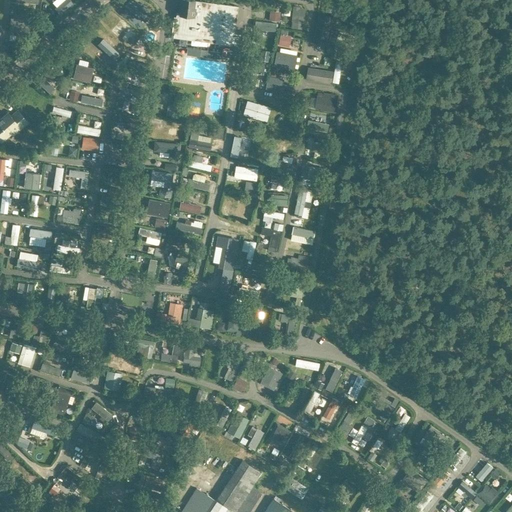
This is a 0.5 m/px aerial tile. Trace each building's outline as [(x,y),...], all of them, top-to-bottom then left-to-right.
[(64,0),(57,6),(55,8),(60,15),(73,3),(70,0),(64,0)] [(134,0),(129,0),(125,5),(126,6),(127,5),(133,10),(132,11),(144,22),(151,14),(134,0)] [(189,0),(181,0),(179,14),(196,16),(198,1),(189,0)] [(196,16),(179,14),(179,17),(174,17),(171,33),(177,34),(215,39),(215,43),(241,47),(243,32),(235,31),(238,6),(198,1),(196,16)] [(328,4),(326,11),(334,13),(333,19),(350,21),(352,8),(328,4)] [(292,28),(303,29),(305,10),(294,9),(292,28)] [(0,72),(38,39),(51,28),(38,16),(9,12),(5,32),(5,33),(4,37),(3,41),(1,45),(0,46),(0,72)] [(270,12),(269,20),(279,21),(280,13),(270,12)] [(313,45),(325,48),(332,15),(319,12),(313,45)] [(255,24),(255,27),(255,29),(276,31),(276,23),(256,21),(255,24)] [(280,35),(279,44),(286,45),(288,36),(287,36),(288,31),(281,29),(280,35)] [(331,29),(327,50),(333,52),(338,30),(331,29)] [(103,39),(98,45),(114,60),(119,54),(103,39)] [(188,48),(187,54),(199,56),(219,59),(220,52),(200,49),(188,47),(188,48)] [(75,49),(69,56),(73,60),(75,57),(76,58),(80,53),(75,49)] [(277,51),(274,66),(294,69),(296,55),(284,53),(285,50),(281,49),(280,52),(277,51)] [(262,50),(261,57),(268,59),(268,57),(272,57),(273,52),(262,50)] [(56,58),(54,65),(60,67),(62,59),(56,58)] [(250,58),(246,83),(253,85),(255,73),(262,74),(262,71),(265,71),(266,69),(263,68),(263,65),(256,64),(257,60),(250,58)] [(77,64),(73,78),(89,82),(92,68),(87,67),(88,62),(80,60),(78,65),(77,64)] [(129,61),(128,68),(148,72),(149,65),(129,61)] [(336,61),(332,82),(338,83),(340,73),(341,65),(342,62),(336,61)] [(306,79),(316,81),(330,83),(332,72),(308,68),(306,79)] [(39,74),(34,79),(50,94),(55,88),(39,74)] [(292,86),(282,84),(283,79),(276,78),(269,77),(268,77),(266,89),(291,93),(292,86)] [(123,87),(121,93),(142,98),(143,92),(123,87)] [(71,91),(69,99),(76,102),(79,93),(71,91)] [(315,109),(337,112),(337,107),(336,106),(337,95),(324,93),(323,99),(317,98),(315,109)] [(82,95),(81,102),(101,106),(102,99),(82,95)] [(175,96),(171,117),(178,119),(182,98),(175,96)] [(248,101),(244,115),(266,121),(269,107),(248,101)] [(53,106),(52,112),(62,115),(61,118),(66,119),(67,116),(69,117),(71,111),(53,106)] [(28,122),(24,118),(17,111),(11,116),(8,113),(0,119),(0,140),(1,142),(17,128),(19,130),(28,122)] [(114,115),(113,120),(117,121),(117,122),(129,124),(128,130),(136,132),(138,119),(114,115)] [(309,121),(307,128),(327,132),(329,124),(309,121)] [(78,125),(77,132),(98,136),(100,129),(78,125)] [(190,139),(188,146),(209,150),(211,143),(197,140),(199,128),(192,127),(190,139)] [(215,129),(214,137),(222,138),(223,130),(215,129)] [(54,132),(50,154),(57,155),(59,144),(60,140),(61,134),(54,132)] [(234,137),(230,155),(237,157),(241,138),(234,137)] [(154,147),(154,150),(154,151),(158,151),(159,151),(160,151),(170,152),(169,157),(169,160),(178,161),(179,144),(155,142),(155,146),(154,147)] [(314,143),(312,151),(320,152),(319,161),(326,162),(329,146),(314,143)] [(190,160),(188,166),(210,171),(211,165),(201,163),(202,157),(194,155),(192,161),(190,160)] [(280,161),(277,173),(293,177),(294,173),(293,172),(295,165),(291,164),(292,158),(284,156),(282,162),(280,161)] [(236,166),(235,172),(257,175),(258,169),(236,166)] [(309,166),(307,177),(314,178),(323,179),(324,172),(325,168),(309,166)] [(56,168),(53,189),(60,190),(63,169),(56,168)] [(109,169),(108,176),(117,178),(116,184),(128,186),(129,180),(130,180),(131,173),(115,170),(109,169)] [(69,170),(69,176),(81,178),(80,186),(86,187),(88,172),(69,170)] [(152,171),(151,179),(160,180),(164,181),(164,187),(171,188),(173,174),(152,171)] [(24,186),(24,188),(39,189),(40,174),(26,172),(26,174),(24,186)] [(189,178),(187,186),(208,191),(209,183),(204,182),(205,176),(195,174),(193,175),(192,179),(189,178)] [(272,176),(271,182),(284,184),(283,190),(289,191),(292,179),(286,177),(286,179),(272,176)] [(247,192),(246,197),(253,199),(254,193),(256,184),(248,182),(247,192)] [(179,188),(178,195),(185,197),(186,190),(179,188)] [(294,213),(294,216),(301,217),(307,189),(299,188),(294,213)] [(3,190),(0,209),(0,211),(7,213),(10,191),(3,190)] [(32,195),(29,215),(37,216),(38,205),(39,196),(32,195)] [(50,195),(48,203),(55,205),(57,197),(50,195)] [(271,195),(270,206),(276,206),(276,205),(286,206),(287,196),(271,195)] [(102,196),(99,208),(119,211),(122,199),(102,196)] [(150,199),(147,213),(166,217),(169,203),(150,199)] [(181,202),(179,209),(199,213),(201,206),(188,203),(189,200),(184,199),(183,202),(181,202)] [(57,215),(56,220),(78,224),(80,210),(74,209),(73,212),(63,211),(63,216),(57,215)] [(264,216),(263,220),(271,222),(272,217),(283,219),(284,213),(265,210),(263,216),(264,216)] [(158,219),(157,227),(164,228),(166,221),(158,219)] [(177,222),(175,229),(200,234),(201,228),(185,224),(177,222)] [(97,224),(96,231),(98,231),(97,236),(101,237),(101,232),(108,233),(108,238),(117,239),(119,228),(108,226),(97,224)] [(11,237),(10,244),(17,245),(20,226),(12,225),(11,237)] [(293,227),(292,234),(313,238),(315,231),(293,227)] [(262,228),(261,234),(271,236),(268,250),(276,252),(280,232),(262,228)] [(30,229),(29,235),(30,236),(46,238),(51,239),(52,232),(31,229),(30,229)] [(170,233),(168,243),(178,245),(179,244),(181,244),(181,242),(191,243),(192,237),(170,233)] [(218,236),(215,250),(221,251),(219,264),(227,265),(227,267),(232,268),(233,266),(232,266),(237,240),(218,236)] [(247,252),(246,258),(252,260),(256,243),(249,241),(247,252)] [(57,245),(56,251),(77,255),(78,248),(75,247),(62,245),(57,245)] [(178,254),(173,269),(175,270),(175,269),(180,270),(178,275),(189,279),(196,257),(179,251),(178,254)] [(92,255),(90,263),(110,266),(112,258),(92,255)] [(292,260),(290,267),(301,270),(300,275),(304,276),(306,268),(307,269),(308,265),(306,265),(308,257),(299,256),(298,259),(297,259),(297,261),(292,260)] [(258,269),(257,274),(263,276),(269,277),(270,272),(269,272),(273,258),(267,257),(264,271),(258,269)] [(17,258),(16,266),(36,270),(37,262),(36,262),(19,258),(17,258)] [(51,259),(49,271),(71,274),(71,268),(62,266),(63,260),(54,259),(51,259)] [(150,260),(146,279),(153,281),(157,261),(150,260)] [(224,269),(221,283),(230,285),(233,270),(232,270),(224,268),(224,269)] [(164,276),(163,278),(165,279),(164,283),(170,284),(171,274),(166,273),(166,276),(164,276)] [(286,287),(285,294),(290,295),(301,297),(304,281),(297,280),(296,288),(291,288),(286,287)] [(239,287),(238,293),(256,297),(257,291),(247,289),(248,286),(242,284),(241,288),(239,287)] [(63,285),(59,308),(66,309),(70,287),(63,285)] [(49,286),(46,306),(53,307),(55,287),(49,286)] [(85,287),(83,299),(87,299),(86,304),(86,308),(93,309),(95,297),(101,298),(103,288),(97,287),(96,289),(85,287)] [(292,303),(291,307),(299,308),(301,298),(297,297),(295,304),(292,303)] [(188,319),(187,324),(209,329),(212,317),(213,317),(213,313),(210,312),(207,311),(207,310),(206,310),(207,304),(200,302),(199,308),(198,308),(196,321),(188,319)] [(157,313),(156,320),(165,321),(171,322),(179,324),(181,312),(178,311),(179,305),(171,303),(168,316),(166,316),(166,315),(157,313)] [(228,312),(225,330),(235,331),(235,334),(241,335),(242,326),(238,326),(239,319),(240,314),(233,313),(228,312)] [(281,314),(280,321),(288,323),(288,324),(287,333),(292,334),(296,316),(281,314)] [(28,322),(27,330),(37,331),(38,324),(28,322)] [(11,329),(9,337),(21,340),(24,324),(18,323),(17,331),(11,329)] [(77,326),(74,339),(80,340),(78,349),(90,352),(93,340),(96,341),(97,335),(82,331),(83,327),(77,326)] [(56,336),(52,348),(70,354),(74,342),(56,336)] [(12,343),(10,350),(19,353),(21,345),(16,344),(12,343)] [(24,344),(18,362),(30,366),(33,355),(27,353),(29,346),(24,344)] [(162,353),(161,360),(176,363),(179,346),(173,345),(171,355),(162,353)] [(184,355),(184,361),(190,362),(189,365),(199,366),(200,358),(192,357),(193,350),(186,349),(185,356),(184,355)] [(229,368),(224,378),(232,381),(241,364),(231,359),(227,367),(229,368)] [(297,359),(295,366),(318,370),(319,363),(297,359)] [(43,361),(41,369),(58,375),(60,369),(48,365),(49,363),(43,361)] [(75,365),(71,378),(88,384),(92,370),(75,365)] [(269,366),(260,383),(273,389),(282,373),(269,366)] [(335,368),(326,388),(332,391),(333,390),(342,371),(335,368)] [(107,372),(105,388),(117,389),(119,379),(120,379),(121,374),(107,372)] [(0,380),(0,389),(1,390),(1,391),(8,393),(13,375),(6,373),(3,382),(0,380)] [(350,393),(349,395),(355,398),(364,379),(357,376),(355,381),(350,393)] [(166,378),(165,387),(173,388),(174,379),(166,378)] [(318,381),(315,387),(321,390),(323,384),(318,381)] [(373,383),(369,389),(375,393),(379,387),(373,383)] [(59,385),(57,389),(71,394),(72,390),(59,385)] [(158,388),(155,388),(145,387),(144,398),(170,402),(171,390),(163,389),(163,391),(158,390),(158,388)] [(338,388),(336,394),(343,398),(345,391),(338,388)] [(199,390),(192,407),(200,410),(206,392),(199,390)] [(57,391),(50,410),(64,414),(68,403),(71,404),(74,397),(70,396),(71,395),(57,391)] [(314,391),(304,410),(309,413),(314,403),(317,398),(319,394),(314,391)] [(19,394),(16,400),(33,407),(35,402),(30,400),(23,396),(19,394)] [(380,396),(377,401),(383,404),(385,406),(379,416),(381,417),(380,420),(383,422),(385,419),(386,420),(392,409),(393,410),(398,401),(394,398),(392,402),(380,396)] [(332,398),(323,415),(329,419),(338,401),(332,398)] [(96,403),(92,408),(103,417),(100,419),(105,423),(107,420),(108,421),(112,415),(96,403)] [(225,406),(217,425),(222,427),(231,409),(225,406)] [(138,407),(137,415),(154,417),(155,410),(138,407)] [(9,412),(6,417),(10,419),(8,422),(14,426),(10,433),(15,436),(24,420),(9,412)] [(343,420),(335,433),(340,436),(343,432),(346,434),(351,427),(348,424),(353,417),(348,413),(343,420)] [(86,414),(82,422),(86,425),(91,416),(86,414)] [(397,425),(395,429),(400,432),(409,417),(404,414),(400,420),(397,425)] [(224,430),(222,434),(231,439),(234,435),(238,438),(245,425),(234,419),(227,432),(224,430)] [(35,420),(30,433),(45,438),(46,432),(53,434),(55,427),(35,420)] [(178,432),(185,437),(193,424),(186,420),(178,432)] [(159,421),(157,428),(165,430),(166,423),(159,421)] [(77,429),(77,431),(96,441),(100,435),(80,424),(79,425),(77,429)] [(272,433),(270,437),(274,439),(278,441),(282,444),(285,439),(284,439),(286,435),(287,435),(289,431),(285,429),(281,427),(277,424),(274,429),(275,429),(273,433),(272,433)] [(361,425),(352,441),(357,444),(362,436),(365,431),(367,429),(361,425)] [(431,427),(420,442),(430,449),(432,446),(433,447),(435,444),(442,449),(448,441),(449,439),(431,427)] [(154,429),(148,436),(150,439),(157,431),(154,429)] [(252,438),(248,445),(255,449),(263,432),(257,429),(252,438)] [(130,431),(128,439),(136,440),(139,440),(140,434),(137,434),(137,433),(130,431)] [(172,453),(179,459),(188,448),(170,432),(164,439),(175,449),(172,453)] [(300,436),(289,456),(294,459),(305,439),(300,436)] [(19,437),(17,445),(25,448),(28,441),(19,437)] [(2,444),(0,445),(0,452),(9,461),(14,456),(2,444)] [(448,445),(442,454),(448,458),(454,450),(448,445)] [(310,460),(308,463),(314,467),(324,451),(317,447),(310,460)] [(382,457),(379,461),(381,462),(380,464),(385,468),(396,452),(391,448),(384,458),(382,457)] [(460,448),(451,460),(457,465),(466,453),(460,448)] [(146,449),(143,455),(153,459),(150,467),(156,469),(162,455),(146,449)] [(280,456),(277,462),(284,466),(287,460),(280,456)] [(86,457),(80,466),(85,468),(90,459),(86,457)] [(439,458),(435,464),(441,468),(446,462),(439,458)] [(96,475),(95,477),(112,485),(119,469),(102,461),(96,475)] [(487,462),(476,476),(482,481),(493,467),(487,462)] [(234,511),(257,478),(238,466),(215,500),(196,488),(181,511),(234,511)] [(66,467),(61,472),(69,478),(73,481),(77,485),(78,485),(82,480),(66,467)] [(431,467),(427,473),(433,478),(437,472),(431,467)] [(411,469),(402,480),(419,492),(427,481),(411,469)] [(444,469),(433,482),(439,487),(450,474),(444,469)] [(141,474),(139,485),(159,490),(162,480),(141,474)] [(290,478),(284,488),(301,498),(304,492),(300,489),(303,485),(290,478)] [(463,481),(458,487),(472,498),(477,493),(463,481)] [(483,484),(478,491),(479,492),(478,493),(490,502),(497,494),(486,485),(485,486),(483,484)] [(54,485),(49,491),(54,495),(58,488),(54,485)] [(427,491),(417,505),(422,510),(433,496),(427,491)] [(134,494),(133,500),(151,504),(152,498),(134,494)] [(294,511),(273,498),(264,511),(294,511)] [(402,501),(398,506),(405,510),(409,505),(402,501)]
